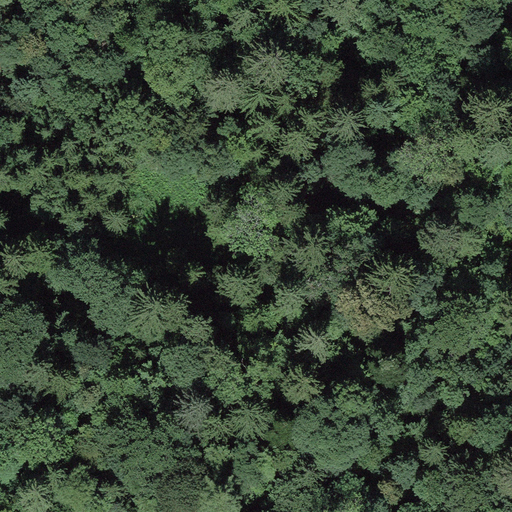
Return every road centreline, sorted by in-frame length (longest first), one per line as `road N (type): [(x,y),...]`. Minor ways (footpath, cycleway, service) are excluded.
road 1 (track): [(218,0),(0,91)]
road 2 (track): [(0,361),(147,511)]
